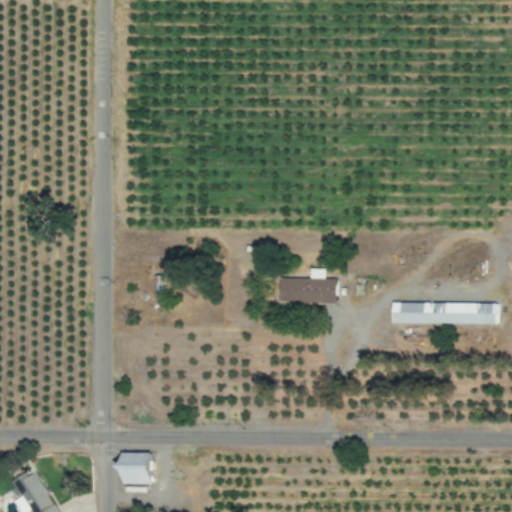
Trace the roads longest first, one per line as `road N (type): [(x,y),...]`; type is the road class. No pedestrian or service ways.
road 1 (residential): [(103,434),(103,0)]
road 2 (residential): [(511,438),(103,434)]
